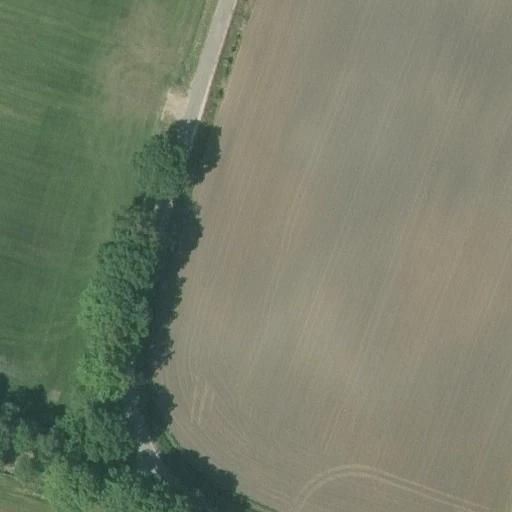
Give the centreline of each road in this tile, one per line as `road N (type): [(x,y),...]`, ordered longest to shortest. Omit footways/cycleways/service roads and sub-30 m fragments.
road 1 (unclassified): [(213,511),(157,471),(143,445),(126,401),(127,335),(226,0)]
road 2 (track): [(175,487),(117,482),(0,444)]
